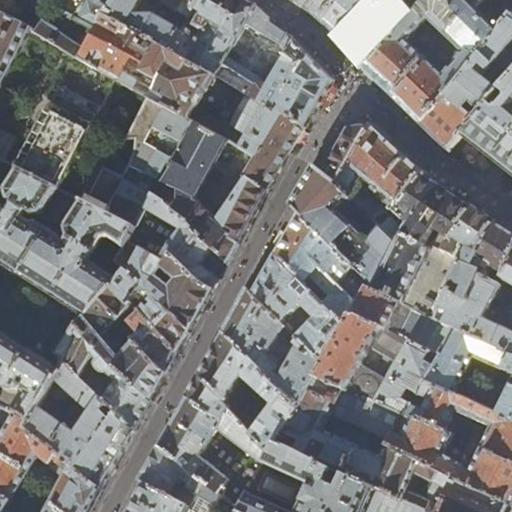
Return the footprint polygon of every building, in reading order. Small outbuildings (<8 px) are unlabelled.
[(115,0),(89,0),(78,19),(97,29),(104,16),(106,17),(115,0)] [(200,0),(115,0),(106,17),(168,52),(191,15),(194,10),(200,0)] [(247,0),(200,0),(194,10),(202,14),(198,20),(191,15),(168,52),(216,79),(217,77),(257,6),(247,0)] [(307,12),(318,22),(337,0),(301,0),(298,5),(307,12)] [(337,0),(318,22),(326,28),(337,38),(372,0),(337,0)] [(349,50),(366,67),(424,0),(372,0),(337,38),(349,50)] [(441,0),(424,0),(366,67),(363,70),(389,94),(421,125),(487,44),(441,0)] [(511,0),(441,0),(487,44),(511,12),(511,0)] [(272,19),(257,6),(217,77),(251,96),(306,129),(316,113),(335,81),(289,35),(287,35),(279,29),(271,23),(271,21),(272,19)] [(62,48),(75,56),(190,121),(216,79),(168,52),(106,17),(104,16),(97,29),(78,19),(54,8),(37,34),(47,39),(62,48)] [(511,12),(487,44),(421,125),(436,139),(450,152),(463,136),(474,143),(485,150),(510,172),(511,173),(511,12)] [(0,159),(4,161),(15,140),(0,131),(0,114),(1,112),(0,111),(0,94),(31,31),(0,14),(0,159)] [(40,91),(62,48),(47,39),(27,80),(28,84),(40,91)] [(46,112),(17,168),(72,197),(137,230),(155,197),(195,124),(190,121),(75,56),(64,78),(66,79),(49,113),(46,112)] [(292,153),(306,129),(251,96),(232,126),(250,136),(243,150),(258,159),(280,173),(285,164),(292,153)] [(330,163),(323,175),(335,184),(374,124),(372,123),(364,127),(349,130),(330,163)] [(277,179),(280,173),(258,159),(247,178),(247,180),(228,208),(202,191),(229,143),(195,124),(155,197),(167,204),(167,206),(187,222),(213,249),(229,266),(232,261),(268,194),(277,179)] [(381,213),(390,208),(424,172),(399,148),(374,124),(335,184),(349,195),(372,218),(381,213)] [(0,176),(8,164),(4,161),(0,159),(0,176)] [(0,261),(12,269),(21,275),(72,197),(17,168),(8,164),(0,176),(0,261)] [(291,207),(300,216),(374,286),(396,244),(382,228),(371,242),(335,210),(349,195),(335,184),(323,175),(314,167),(301,189),(291,207)] [(463,259),(442,251),(472,207),(438,186),(424,172),(390,208),(396,214),(386,219),(381,213),(372,218),(382,228),(396,244),(374,286),(373,290),(435,319),(447,290),(444,288),(463,259)] [(60,300),(89,319),(114,289),(121,281),(91,260),(105,240),(110,239),(126,249),(137,230),(72,197),(21,275),(60,300)] [(201,267),(213,249),(187,222),(167,206),(167,204),(155,197),(137,230),(126,249),(119,263),(129,272),(149,292),(158,278),(164,270),(173,257),(215,293),(220,284),(201,267)] [(485,215),(472,207),(442,251),(463,259),(444,288),(447,290),(467,302),(483,276),(485,272),(473,266),(497,223),(485,215)] [(287,236),(273,256),(306,285),(314,278),(334,299),(327,306),(348,327),(354,315),(389,330),(439,357),(455,329),(435,319),(373,290),(374,286),(300,216),(291,230),(287,236)] [(511,232),(508,229),(497,223),(473,266),(485,272),(483,276),(501,286),(503,278),(504,274),(511,255),(511,232)] [(511,255),(504,274),(503,278),(511,283),(511,332),(502,328),(501,328),(483,319),(501,287),(501,286),(483,276),(467,302),(447,290),(435,319),(455,329),(499,349),(511,354),(511,255)] [(315,293),(306,285),(273,256),(261,273),(248,293),(283,324),(303,304),(319,320),(299,340),(325,365),(317,379),(403,413),(407,415),(419,394),(425,383),(439,357),(389,330),(354,315),(348,327),(327,306),(315,293)] [(214,294),(215,293),(173,257),(164,270),(177,281),(172,289),(158,278),(149,292),(190,335),(204,309),(213,293),(214,294)] [(121,281),(114,289),(140,318),(141,317),(178,355),(188,338),(190,335),(149,292),(129,272),(121,281)] [(228,310),(218,330),(284,392),(298,412),(317,379),(325,365),(299,340),(283,324),(248,293),(240,286),(228,310)] [(82,327),(81,329),(112,367),(152,401),(155,396),(166,377),(136,343),(122,360),(105,339),(126,317),(134,324),(140,318),(114,289),(89,319),(82,327)] [(141,317),(140,318),(134,324),(132,325),(142,335),(135,341),(136,343),(166,377),(177,357),(178,355),(141,317)] [(81,329),(64,364),(81,380),(95,358),(98,362),(96,364),(96,367),(97,369),(98,371),(102,372),(105,372),(118,381),(111,391),(92,374),(85,384),(135,432),(149,407),(152,401),(112,367),(81,329)] [(511,354),(499,349),(455,329),(439,357),(425,383),(464,399),(484,361),(511,372),(511,385),(510,387),(511,387),(511,389),(503,406),(496,403),(490,405),(488,408),(511,420),(511,354)] [(200,364),(183,397),(224,420),(231,411),(230,410),(230,409),(226,404),(242,376),(275,406),(253,435),(270,455),(278,443),(298,412),(284,392),(218,330),(200,364)] [(16,343),(0,332),(0,385),(5,389),(0,396),(0,404),(17,413),(33,421),(62,371),(59,371),(24,348),(16,343)] [(135,432),(85,384),(81,380),(64,364),(62,371),(33,421),(28,430),(102,490),(120,458),(132,438),(135,432)] [(332,468),(343,472),(428,511),(507,511),(510,506),(467,487),(389,446),(388,445),(383,457),(322,430),(331,413),(391,441),(403,413),(317,379),(298,412),(278,443),(332,468)] [(467,487),(510,506),(511,506),(511,420),(488,408),(464,399),(425,383),(419,394),(430,399),(418,420),(407,415),(403,413),(391,441),(389,446),(467,487)] [(158,444),(158,445),(204,482),(221,496),(241,511),(242,511),(264,464),(270,455),(253,435),(231,411),(224,420),(183,397),(168,425),(158,444)] [(17,413),(0,404),(0,421),(10,426),(17,413)] [(90,511),(102,490),(28,430),(33,421),(17,413),(10,426),(0,442),(0,511),(90,511)] [(428,511),(343,472),(336,487),(325,483),(332,468),(278,443),(270,455),(264,464),(242,511),(428,511)] [(139,481),(145,484),(172,498),(191,506),(204,482),(158,445),(148,464),(139,481)] [(211,511),(221,496),(204,482),(191,506),(187,511),(211,511)] [(132,509),(130,511),(187,511),(191,506),(172,498),(145,484),(132,509)] [(241,511),(221,496),(211,511),(241,511)]
